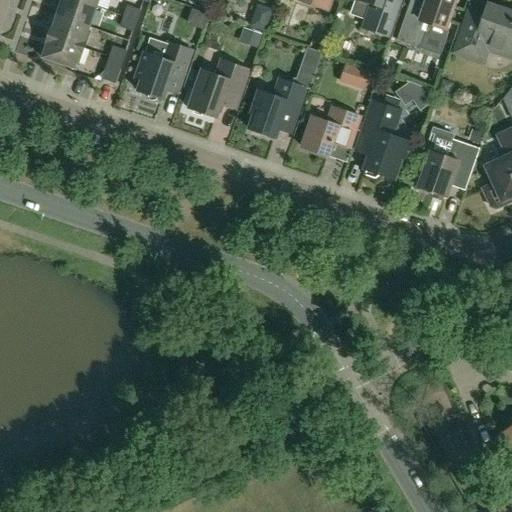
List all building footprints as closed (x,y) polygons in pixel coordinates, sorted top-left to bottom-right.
[(89,27),(96,7),(75,0),(61,0),(56,16),(89,27)] [(325,10),(328,0),(300,0),(300,1),(325,10)] [(356,0),(352,15),(366,19),(363,28),(387,36),(398,3),(390,0),(356,0)] [(406,12),(396,40),(420,49),(424,37),(443,44),(444,40),(448,29),(445,28),(454,0),(426,0),(420,17),(406,12)] [(511,58),(511,12),(487,4),(477,31),(463,26),(454,52),(482,62),(487,50),(511,58)] [(124,17),(136,21),(139,11),(127,7),(124,17)] [(264,31),(271,10),(262,7),(256,10),(250,26),(264,31)] [(84,49),(90,32),(87,32),(89,27),(56,16),(54,20),(52,19),(46,36),(84,49)] [(132,31),(136,21),(124,17),(120,27),(132,31)] [(78,65),(84,49),(46,36),(41,52),(43,53),(41,58),(74,69),(76,64),(78,65)] [(183,75),(191,51),(168,43),(162,60),(150,55),(144,53),(136,78),(141,80),(137,91),(148,94),(147,98),(149,100),(152,101),(156,100),(157,98),(162,99),(166,89),(177,92),(183,75)] [(113,47),(109,57),(122,62),(125,52),(113,47)] [(386,62),(399,67),(404,51),(391,47),(386,62)] [(114,83),(122,62),(109,57),(102,79),(103,79),(114,83)] [(235,109),(248,70),(221,61),(216,76),(202,71),(188,109),(215,118),(220,104),(235,109)] [(293,78),(292,84),(305,88),(309,90),(315,71),(300,66),(296,79),(293,78)] [(363,92),(369,74),(361,71),(354,89),(363,92)] [(277,129),(290,133),(305,88),(292,84),(279,80),(273,96),(258,91),(251,112),(254,113),(248,129),(255,131),(256,134),(265,137),(268,136),(274,138),(277,129)] [(449,97),(452,86),(440,82),(437,92),(449,97)] [(393,179),(400,158),(406,154),(409,143),(390,136),(399,111),(373,102),(356,151),(369,156),(363,174),(374,178),(379,174),(393,179)] [(327,156),(331,143),(348,148),(359,117),(333,107),(327,123),(312,117),(302,147),(327,156)] [(493,185),(483,189),(491,206),(496,208),(511,200),(511,129),(498,136),(507,156),(485,167),(493,185)] [(479,144),(483,134),(472,131),(469,140),(479,144)] [(456,166),(471,172),(479,149),(436,134),(423,171),(420,170),(415,184),(418,185),(417,187),(445,197),(456,166)] [(511,426),(498,437),(511,456),(511,426)] [(511,511),(511,506),(502,489),(478,503),(483,511),(511,511)]
